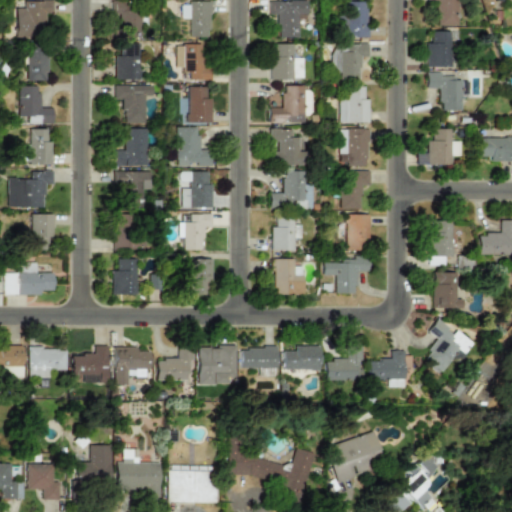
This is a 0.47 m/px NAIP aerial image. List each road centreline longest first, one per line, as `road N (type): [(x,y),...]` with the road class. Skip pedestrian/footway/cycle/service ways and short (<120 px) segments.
road 1 (residential): [(0,315),(401,314)]
road 2 (residential): [(83,315),(80,0)]
road 3 (residential): [(244,314),(241,0)]
road 4 (residential): [(401,314),(401,0)]
